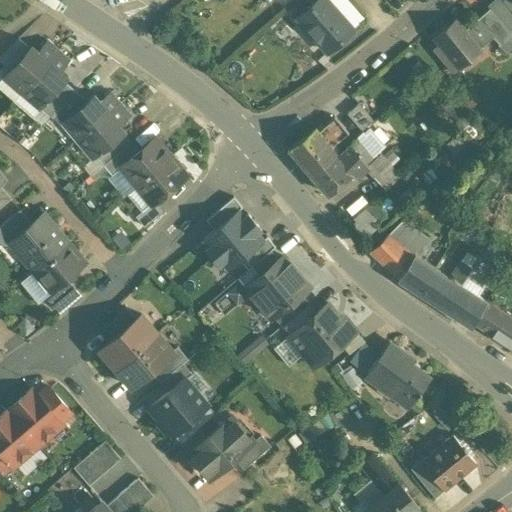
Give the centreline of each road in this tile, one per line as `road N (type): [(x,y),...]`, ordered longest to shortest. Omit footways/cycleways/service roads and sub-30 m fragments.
road 1 (secondary): [(260,140),(352,259),(511,386)]
road 2 (residential): [(260,140),(56,337)]
road 3 (secondary): [(61,0),(260,140)]
road 4 (residential): [(260,140),(444,0)]
road 5 (residential): [(56,337),(198,511)]
